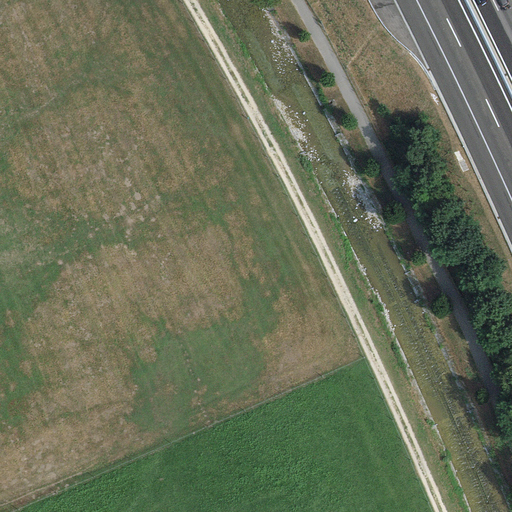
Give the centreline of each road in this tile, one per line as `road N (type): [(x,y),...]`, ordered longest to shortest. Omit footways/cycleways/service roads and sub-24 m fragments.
road 1 (track): [(443,511),(282,166),(184,0)]
road 2 (motorway): [(431,0),(511,168)]
